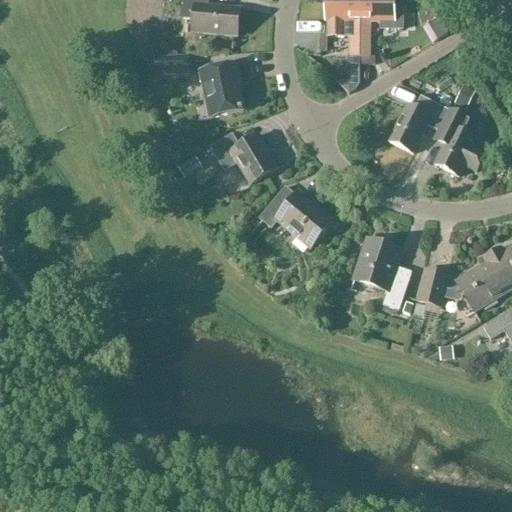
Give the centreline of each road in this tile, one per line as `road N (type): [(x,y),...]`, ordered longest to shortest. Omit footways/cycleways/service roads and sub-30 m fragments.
road 1 (residential): [(511,205),(443,215),(393,206),(351,184),(303,128)]
road 2 (residential): [(303,128),(511,7)]
road 3 (residential): [(303,128),(285,81),(290,0)]
